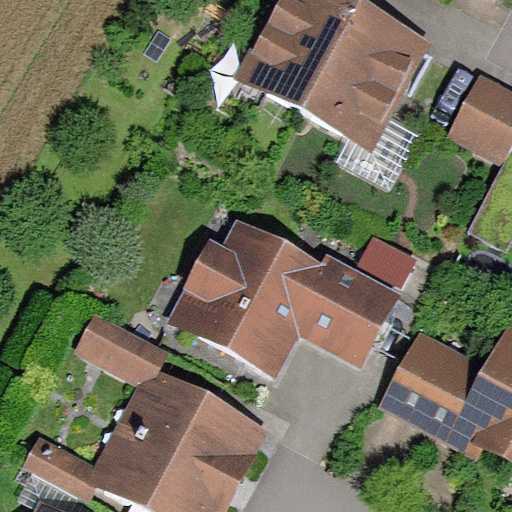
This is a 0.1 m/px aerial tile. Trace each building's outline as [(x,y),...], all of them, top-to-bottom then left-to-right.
[(415,148),(469,40),(401,6),(404,0),(321,0),(281,81),(415,148)] [(511,134),(511,104),(477,82),(441,138),(490,170),(511,134)] [(226,213),(167,333),(268,382),(288,341),(360,376),(398,297),(226,213)] [(411,295),(423,265),(377,247),(365,277),(411,295)] [(85,327),(17,466),(112,511),(224,511),(271,417),(85,327)] [(424,333),(383,416),(511,479),(511,334),(503,330),(486,364),(424,333)]
